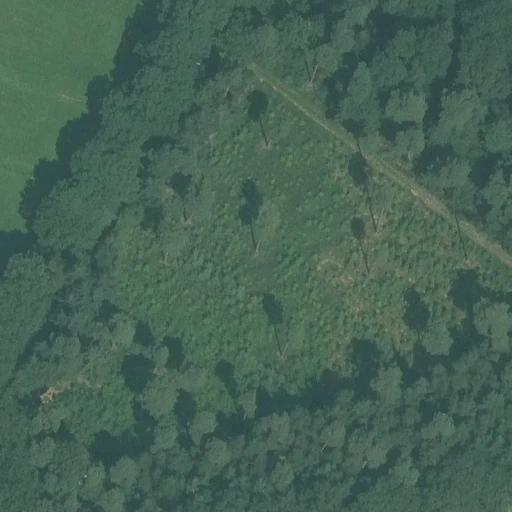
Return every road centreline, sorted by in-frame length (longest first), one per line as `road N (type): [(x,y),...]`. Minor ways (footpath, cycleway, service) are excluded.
road 1 (track): [(511,345),(116,470),(80,467),(10,406),(9,390),(230,50)]
road 2 (track): [(511,259),(230,50),(263,0)]
